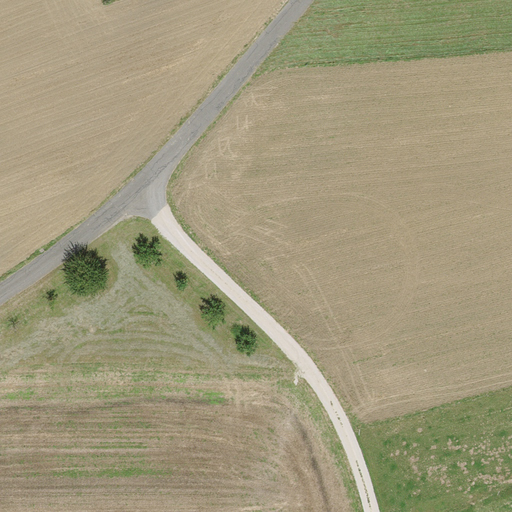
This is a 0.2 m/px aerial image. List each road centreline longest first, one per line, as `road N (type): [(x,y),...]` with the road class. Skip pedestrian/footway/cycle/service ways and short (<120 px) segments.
road 1 (unclassified): [(0,299),(136,188),(290,0)]
road 2 (track): [(136,188),(170,236),(287,344),(327,403),(367,511)]
